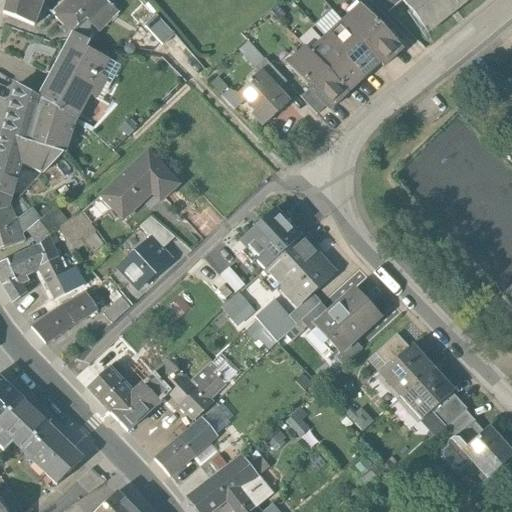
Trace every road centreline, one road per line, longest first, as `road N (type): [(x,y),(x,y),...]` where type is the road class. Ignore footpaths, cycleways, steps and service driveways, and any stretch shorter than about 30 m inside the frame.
road 1 (residential): [(511,0),(342,155),(333,193),(363,255),(511,399)]
road 2 (residential): [(123,462),(0,330)]
